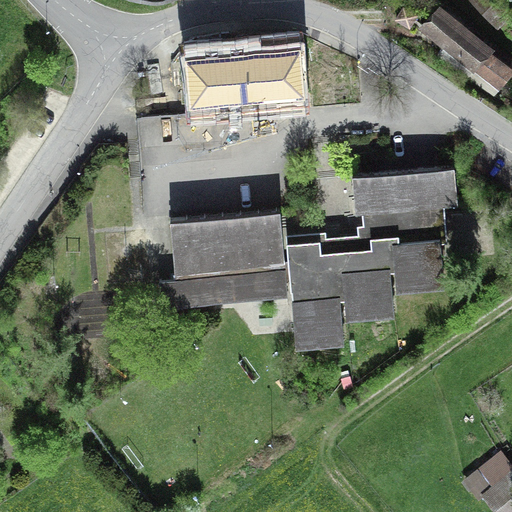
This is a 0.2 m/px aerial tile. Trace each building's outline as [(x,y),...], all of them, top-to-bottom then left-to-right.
[(504,16),(488,0),(473,0),(496,24),(504,16)] [(417,15),(403,7),(396,19),(409,27),(417,15)] [(511,69),(441,10),(426,28),(461,56),(498,87),(511,69)] [(190,53),(195,103),(296,94),(291,44),(190,53)] [(457,204),(453,164),(353,174),(357,212),(369,211),(371,241),(283,249),(279,209),(171,219),(177,276),(159,278),(161,300),(291,288),(296,344),(344,339),(342,315),(393,310),(391,287),(446,282),(442,242),(449,241),(446,205),(457,204)] [(157,270),(173,270),(174,254),(157,253),(157,270)] [(511,467),(500,452),(482,466),(498,486),(489,493),(503,511),(511,505),(511,467)]
